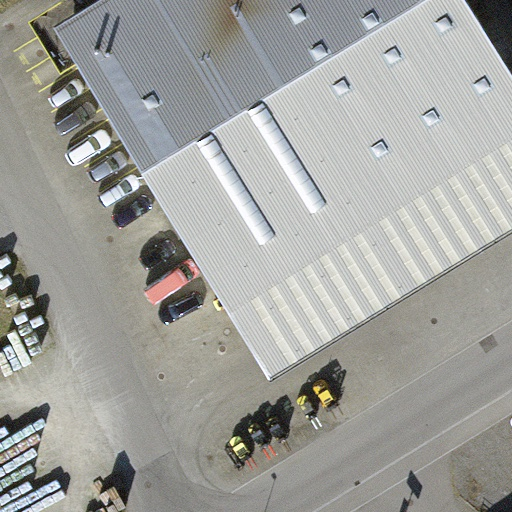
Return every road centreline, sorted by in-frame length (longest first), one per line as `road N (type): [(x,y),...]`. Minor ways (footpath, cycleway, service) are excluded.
road 1 (track): [(163,511),(0,143)]
road 2 (residential): [(511,359),(260,511)]
road 3 (unknown): [(395,429),(483,511)]
